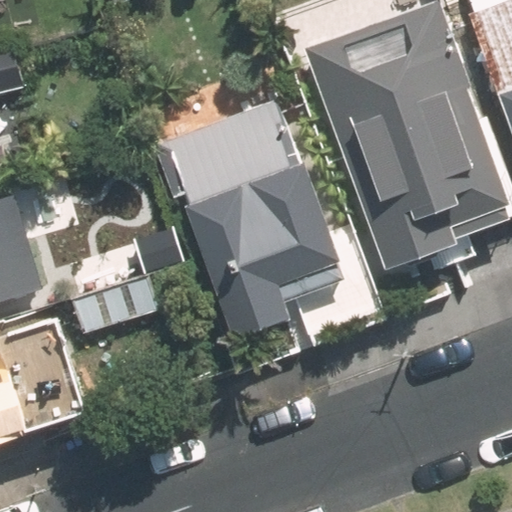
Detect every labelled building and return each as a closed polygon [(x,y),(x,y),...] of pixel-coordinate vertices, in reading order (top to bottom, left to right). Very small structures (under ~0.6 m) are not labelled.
[(511,176),(446,0),(403,0),(312,34),(406,286),(483,258),(472,228),(511,213),(511,176)] [(511,0),(474,0),(511,100),(511,0)] [(294,91),(171,136),(223,279),(239,272),(257,320),(308,301),(298,274),(354,253),(294,91)] [(139,268),(71,293),(88,338),(155,313),(139,268)] [(11,308),(0,311),(0,433),(46,419),(11,308)]
